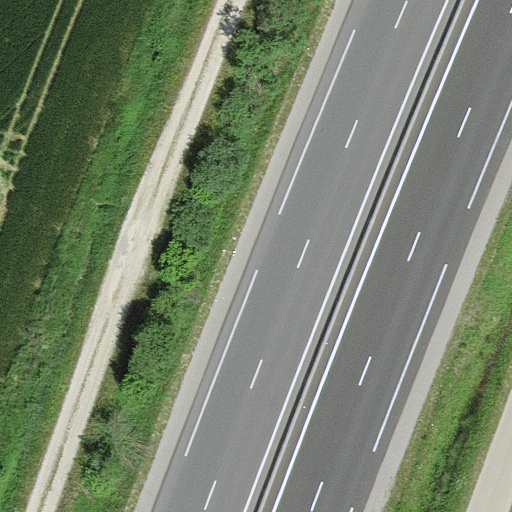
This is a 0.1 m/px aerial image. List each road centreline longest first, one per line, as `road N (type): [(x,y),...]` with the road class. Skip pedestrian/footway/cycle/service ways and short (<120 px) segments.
road 1 (trunk): [(402,0),(198,511)]
road 2 (track): [(238,0),(45,511)]
road 3 (trunk): [(328,511),(511,45)]
